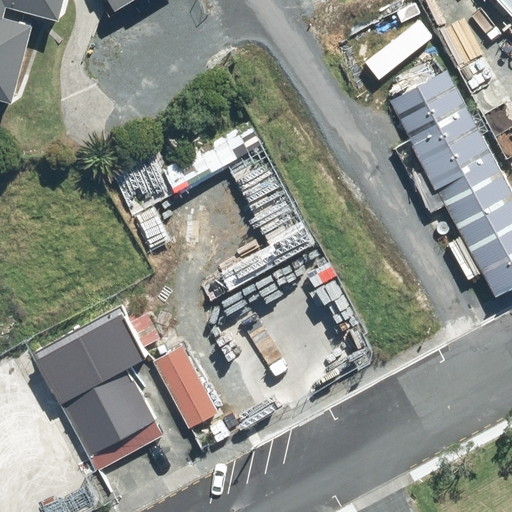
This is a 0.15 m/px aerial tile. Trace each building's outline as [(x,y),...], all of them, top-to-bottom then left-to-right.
[(0,0),(0,94),(3,95),(22,18),(11,15),(13,3),(50,12),(53,0),(98,0),(102,6),(111,0),(0,0)] [(511,0),(500,0),(511,12),(511,0)] [(407,91),(392,99),(500,295),(511,288),(511,184),(448,69),(442,72),(435,59),(400,78),(407,91)] [(131,365),(151,353),(123,304),(37,353),(103,469),(166,432),(158,417),(160,416),(131,365)] [(157,361),(194,426),(222,410),(185,346),(157,361)]
